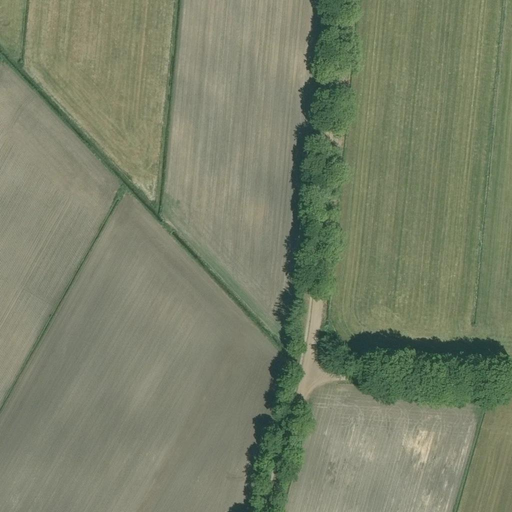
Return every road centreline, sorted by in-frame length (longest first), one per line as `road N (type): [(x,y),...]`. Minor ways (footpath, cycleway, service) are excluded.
road 1 (track): [(349,0),(308,370),(270,511)]
road 2 (track): [(511,391),(299,367)]
